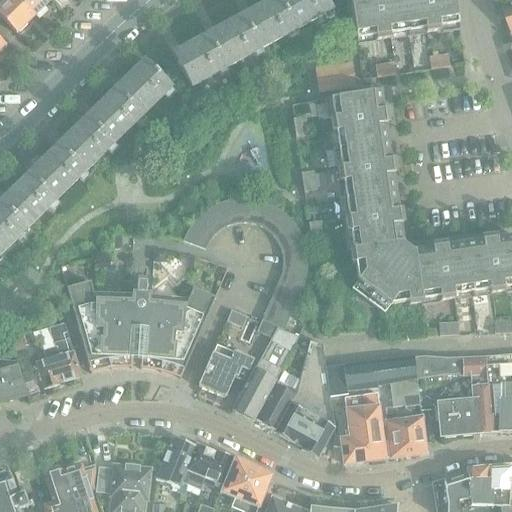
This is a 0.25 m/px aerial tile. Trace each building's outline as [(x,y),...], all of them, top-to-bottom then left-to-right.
[(33,18),(15,0),(1,0),(3,1),(0,4),(0,20),(15,35),(33,18)] [(15,0),(33,18),(51,0),(15,0)] [(189,89),(332,12),(325,0),(274,0),(172,56),(189,89)] [(349,0),(356,41),(375,38),(376,41),(390,39),(389,36),(407,34),(401,0),(349,0)] [(457,26),(453,0),(401,0),(407,34),(425,31),(425,34),(440,32),(439,29),(457,26)] [(511,6),(503,10),(507,23),(505,24),(508,34),(511,33),(511,37),(511,36),(511,6)] [(448,68),(447,56),(437,57),(439,70),(448,68)] [(428,59),(430,71),(439,70),(437,57),(428,59)] [(0,256),(171,89),(145,62),(0,203),(0,256)] [(394,76),(392,64),(383,65),(385,77),(394,76)] [(351,65),(342,66),(343,78),(352,76),(351,65)] [(374,67),(375,79),(385,77),(383,65),(374,67)] [(342,66),(332,67),(334,79),(343,78),(342,66)] [(332,67),(323,69),(325,80),(334,79),(332,67)] [(314,70),(316,82),(325,80),(323,69),(314,70)] [(345,89),(354,88),(352,76),(343,78),(345,89)] [(336,91),(345,89),(343,78),(334,79),(336,91)] [(327,92),(336,91),(334,79),(325,80),(327,92)] [(316,82),(318,94),(327,92),(325,80),(316,82)] [(332,134),(334,134),(384,126),(387,125),(385,111),(382,111),(379,93),(330,100),(332,119),(330,120),(332,134)] [(305,118),(292,120),(294,129),(306,127),(305,118)] [(339,183),(342,183),(391,176),(394,175),(392,161),(389,161),(384,126),(334,134),(339,169),(337,169),(339,183)] [(295,138),(308,136),(306,127),(294,129),(295,138)] [(313,172),(300,174),(302,184),(314,182),(313,172)] [(346,234),(349,233),(399,225),(402,225),(400,211),(397,211),(391,176),(342,183),(347,219),(344,219),(346,234)] [(303,193),(316,191),(314,182),(302,184),(303,193)] [(244,200),(231,201),(220,204),(228,227),(235,225),(244,224),(245,200),(244,200)] [(246,224),(256,227),(261,229),(270,206),(258,202),(245,200),(244,224),(246,224)] [(216,234),(225,228),(228,227),(220,204),(218,205),(206,211),(196,220),(213,238),(216,234)] [(265,232),(273,239),(274,241),(292,224),(291,223),(282,214),(270,206),(261,229),(265,232)] [(205,251),(209,242),(213,238),(196,220),(188,231),(182,243),(205,251)] [(320,223),(308,224),(309,234),(322,232),(320,223)] [(304,246),(299,234),(292,224),(274,241),(279,248),(281,255),(304,250),(304,246)] [(432,250),(412,253),(402,246),(399,225),(349,233),(351,249),(349,250),(351,265),(354,264),(356,283),(351,290),(384,314),(390,306),(407,304),(407,307),(423,305),(422,302),(439,299),(432,250)] [(310,243),(323,241),(322,232),(309,234),(310,243)] [(111,237),(113,250),(119,250),(122,247),(121,237),(111,237)] [(489,292),(489,295),(503,293),(502,290),(511,288),(511,237),(495,240),(495,237),(480,239),(481,243),(489,292)] [(481,243),(446,248),(445,245),(431,247),(432,250),(439,299),(439,302),(453,300),(453,297),(489,292),(481,243)] [(282,258),(282,268),(281,273),(304,280),(306,273),(306,260),(304,250),(281,255),(282,258)] [(153,263),(165,264),(166,252),(154,251),(153,263)] [(186,269),(193,269),(194,259),(187,258),(186,269)] [(280,278),(275,290),(297,299),(302,286),(304,280),(281,273),(280,278)] [(166,376),(179,381),(214,300),(192,290),(185,307),(148,303),(149,295),(144,295),(146,277),(136,276),(136,294),(131,294),(130,302),(94,301),(89,284),(66,289),(90,375),(103,372),(117,370),(131,370),(133,348),(141,349),(139,371),(153,373),(166,376)] [(275,290),(267,307),(290,316),(297,299),(275,290)] [(276,328),(283,331),(290,316),(267,307),(261,322),(276,328)] [(227,322),(247,331),(252,318),(233,310),(227,322)] [(256,333),(271,339),(276,328),(261,322),(256,333)] [(494,324),(494,336),(504,336),(503,323),(494,324)] [(511,335),(511,323),(503,323),(504,336),(511,335)] [(35,364),(43,391),(59,386),(58,384),(80,378),(64,324),(48,329),(54,349),(43,352),(46,361),(35,364)] [(458,337),(457,325),(448,326),(448,338),(458,337)] [(439,326),(439,338),(448,338),(448,326),(439,326)] [(232,412),(251,423),(293,347),(297,339),(276,331),(271,339),(232,412)] [(22,337),(10,341),(13,351),(25,348),(22,337)] [(297,339),(293,347),(305,352),(308,343),(297,339)] [(273,435),(289,443),(290,442),(302,449),(301,451),(317,459),(335,426),(332,411),(330,411),(330,407),(329,407),(327,391),(325,391),(322,369),(325,369),(322,347),(308,343),(305,352),(298,381),(300,382),(299,385),(298,384),(296,390),(298,390),(291,404),(289,404),(273,435)] [(243,381),(251,362),(215,347),(198,388),(224,400),(233,377),(243,381)] [(497,435),(511,435),(511,354),(488,357),(485,357),(489,388),(490,388),(493,418),(498,418),(497,435)] [(415,381),(416,381),(442,377),(458,376),(458,378),(468,379),(470,400),(435,404),(438,439),(497,436),(497,435),(498,418),(493,418),(490,388),(489,388),(485,357),(459,357),(439,360),(424,358),(414,359),(415,381)] [(375,389),(377,389),(377,388),(388,386),(392,410),(406,408),(407,409),(419,407),(416,381),(415,381),(414,359),(373,364),(375,389)] [(330,407),(328,399),(346,396),(346,393),(375,389),(373,364),(325,369),(322,369),(325,391),(327,391),(329,407),(330,407)] [(0,403),(26,396),(18,369),(17,366),(0,370),(0,403)] [(298,381),(284,373),(275,388),(255,425),(273,435),(289,404),(291,404),(298,390),(296,390),(298,384),(299,385),(300,382),(298,381)] [(378,406),(376,396),(344,400),(349,439),(339,441),(343,467),(367,463),(360,409),(378,406)] [(367,463),(385,461),(378,406),(360,409),(367,463)] [(427,456),(422,419),(385,424),(390,461),(427,456)] [(194,449),(172,439),(154,481),(177,491),(180,481),(186,484),(188,473),(185,471),(194,449)] [(186,484),(200,490),(204,481),(221,488),(232,461),(216,454),(216,455),(195,446),(194,449),(185,471),(188,473),(186,484)] [(232,461),(221,488),(218,495),(233,501),(229,510),(233,511),(255,511),(270,477),(232,461)] [(99,469),(96,494),(109,496),(109,499),(111,499),(109,511),(143,511),(145,503),(146,503),(150,471),(113,466),(112,471),(99,469)] [(94,511),(80,467),(61,474),(60,474),(61,477),(62,476),(74,511),(94,511)] [(508,511),(511,469),(488,470),(487,490),(490,491),(491,505),(488,506),(488,511),(508,511)] [(74,511),(62,476),(61,477),(60,474),(61,474),(60,472),(57,473),(53,470),(46,472),(44,477),(43,477),(52,504),(43,507),(44,511),(74,511)] [(488,470),(485,470),(468,476),(470,506),(463,507),(461,511),(488,511),(488,506),(491,505),(490,491),(487,490),(488,470)] [(18,511),(21,511),(8,474),(0,476),(0,511),(18,511)] [(443,488),(434,490),(435,495),(436,495),(437,501),(436,502),(437,511),(461,511),(463,507),(470,506),(468,476),(442,484),(443,488)] [(302,511),(271,499),(265,511),(302,511)]
